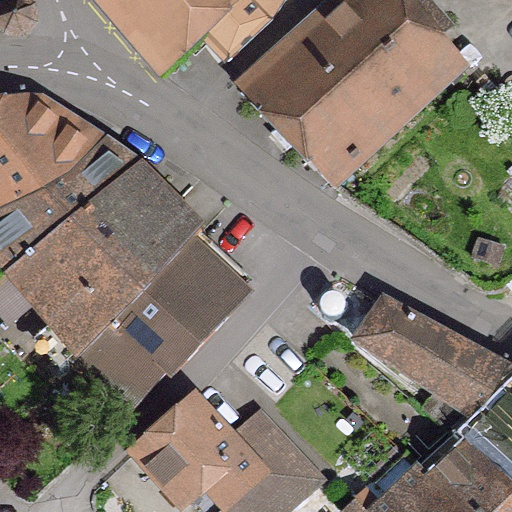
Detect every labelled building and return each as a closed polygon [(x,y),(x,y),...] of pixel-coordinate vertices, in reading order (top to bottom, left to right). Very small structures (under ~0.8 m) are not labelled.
[(100,0),(164,75),(204,37),(228,63),(272,20),(285,0),(100,0)] [(338,0),(317,19),(240,90),(331,187),(462,68),(435,37),(447,27),(422,0),(419,0),(409,9),(401,0),(338,0)] [(0,208),(64,180),(100,143),(31,98),(0,102),(0,208)] [(9,271),(138,169),(100,143),(64,180),(0,208),(0,275),(0,276),(9,271)] [(138,169),(9,271),(80,355),(198,230),(138,169)] [(201,232),(198,230),(80,355),(84,358),(78,365),(128,412),(170,370),(175,374),(247,297),(190,244),(201,232)] [(451,434),(511,496),(511,368),(502,365),(488,358),(384,303),(356,341),(438,396),(424,410),(451,434)] [(195,400),(135,453),(182,507),(194,497),(203,507),(214,498),(224,510),(263,476),(230,439),(195,400)] [(263,476),(224,510),(221,511),(283,511),(320,481),(259,415),(230,439),(263,476)] [(460,511),(511,511),(511,496),(451,434),(418,469),(460,511)] [(460,511),(418,469),(403,456),(355,502),(364,511),(460,511)] [(364,511),(355,502),(344,511),(343,511),(364,511)]
